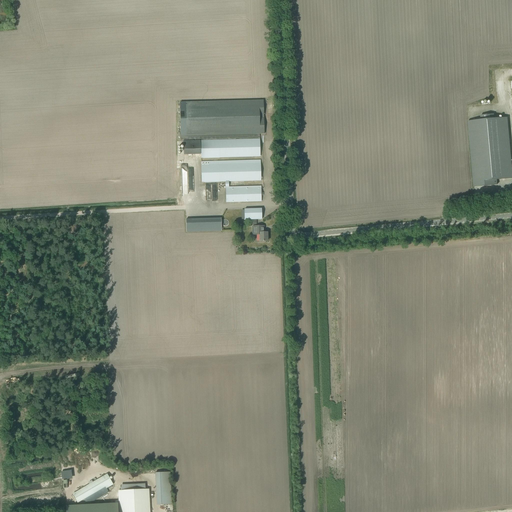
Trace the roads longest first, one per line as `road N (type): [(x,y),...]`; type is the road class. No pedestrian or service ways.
road 1 (unclassified): [(292,236),(281,0)]
road 2 (unclassified): [(292,236),(511,215)]
